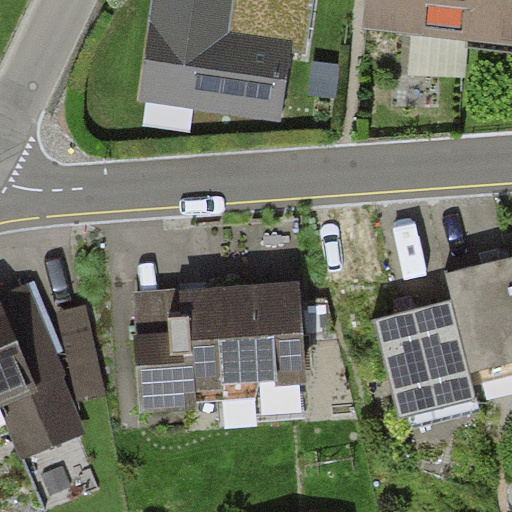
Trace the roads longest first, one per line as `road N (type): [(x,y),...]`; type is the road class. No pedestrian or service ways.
road 1 (unclassified): [(0,177),(47,193),(511,161)]
road 2 (unclassified): [(73,0),(0,142)]
